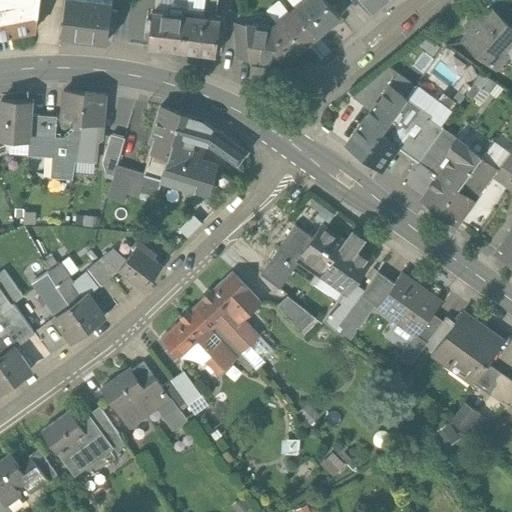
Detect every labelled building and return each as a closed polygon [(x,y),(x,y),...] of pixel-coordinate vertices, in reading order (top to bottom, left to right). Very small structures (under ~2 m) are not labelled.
[(0,0),(0,36),(36,30),(39,0),(0,0)] [(112,3),(90,0),(65,0),(60,36),(107,42),(112,3)] [(217,0),(187,0),(186,15),(216,18),(217,0)] [(325,0),(305,0),(295,9),(317,35),(339,17),(325,0)] [(363,0),(371,10),(383,0),(363,0)] [(511,22),(511,11),(498,0),(497,0),(489,9),(509,26),(511,22)] [(295,9),(273,27),(295,53),(317,35),(295,9)] [(489,9),(462,39),(492,66),(511,42),(511,29),(509,26),(489,9)] [(186,15),(152,10),(148,47),(182,51),(186,15)] [(216,18),(186,15),(182,51),(215,56),(220,19),(216,18)] [(380,74),(352,97),(371,111),(390,86),(391,86),(393,84),(380,74)] [(371,111),(371,112),(347,145),(364,157),(381,134),(390,120),(407,98),(391,86),(390,86),(371,111)] [(56,117),(41,116),(39,143),(28,142),(27,157),(52,159),(50,178),(72,179),(75,161),(80,138),(84,94),(64,92),(61,120),(73,121),(72,130),(69,130),(64,135),(64,139),(55,139),(56,117)] [(84,94),(80,138),(75,161),(93,163),(96,140),(100,137),(104,96),(84,94)] [(31,103),(1,101),(0,114),(0,137),(28,140),(30,115),(31,103)] [(181,113),(161,107),(152,135),(161,138),(158,147),(154,146),(152,152),(168,157),(181,113)] [(200,120),(181,113),(168,157),(184,162),(186,156),(181,155),(184,145),(191,147),(200,120)] [(41,116),(30,115),(28,140),(28,142),(39,143),(41,116)] [(390,120),(381,134),(390,140),(396,131),(400,134),(403,130),(390,120)] [(381,134),(364,157),(380,169),(397,146),(390,140),(381,134)] [(124,140),(111,136),(101,163),(106,173),(114,175),(124,140)] [(480,156),(456,139),(432,172),(439,177),(423,199),(440,211),(466,176),(473,165),(480,156)] [(486,175),(473,165),(466,176),(479,185),(486,175)] [(466,176),(440,211),(456,223),(473,201),(466,196),(472,187),(476,190),(479,185),(466,176)] [(295,226),(268,264),(288,278),(303,256),(301,255),(313,238),(295,226)] [(370,261),(322,226),(313,238),(301,255),(303,256),(324,271),(320,276),(342,291),(346,294),(353,284),(370,261)] [(511,229),(496,252),(511,263),(511,229)] [(140,244),(137,249),(136,248),(120,271),(143,289),(160,266),(151,259),(154,255),(140,244)] [(288,278),(268,264),(261,275),(280,289),(288,278)] [(22,297),(4,272),(0,274),(0,289),(11,304),(12,304),(13,304),(22,297)] [(364,291),(360,296),(378,309),(395,285),(377,272),(364,291)] [(231,274),(197,306),(241,352),(258,337),(239,317),(255,302),(258,305),(260,304),(231,274)] [(441,303),(402,275),(395,285),(378,309),(396,322),(385,338),(404,351),(416,335),(417,336),(433,315),(441,303)] [(74,282),(60,292),(70,306),(80,299),(74,290),(78,287),(74,282)] [(342,291),(322,321),(335,331),(360,296),(364,291),(353,284),(346,294),(342,291)] [(60,292),(55,295),(54,285),(45,291),(51,299),(46,302),(49,307),(53,305),(60,314),(70,306),(60,292)] [(11,304),(0,289),(0,363),(14,383),(30,371),(14,349),(34,334),(13,304),(12,304),(11,304)] [(80,299),(70,306),(87,330),(104,317),(87,294),(80,299)] [(316,319),(288,297),(275,314),(306,330),(316,319)] [(60,314),(53,319),(70,342),(87,330),(70,306),(60,314)] [(241,352),(197,306),(162,339),(180,359),(198,341),(212,356),(206,361),(219,375),(242,354),(241,353),(241,352)] [(464,314),(433,356),(445,365),(449,360),(474,378),(470,383),(472,384),(487,363),(502,341),(464,314)] [(433,315),(417,336),(427,343),(442,322),(433,315)] [(258,338),(241,353),(242,354),(260,374),(277,359),(258,338)] [(0,392),(14,383),(0,363),(0,392)] [(129,369),(101,389),(128,427),(155,407),(159,413),(163,410),(172,404),(161,388),(143,363),(131,371),(129,369)] [(487,363),(472,384),(491,396),(505,376),(487,363)] [(511,407),(511,380),(505,376),(491,396),(510,410),(511,407)] [(187,405),(171,381),(161,388),(172,404),(163,410),(169,418),(187,405)] [(484,430),(492,420),(472,406),(464,416),(484,430)] [(118,435),(99,407),(88,415),(107,443),(118,435)] [(88,415),(77,422),(70,412),(41,431),(72,476),(112,449),(107,443),(88,415)] [(55,474),(39,449),(29,457),(46,481),(55,474)] [(29,457),(17,465),(9,455),(0,461),(0,499),(5,506),(6,506),(20,496),(16,490),(23,484),(30,493),(46,481),(29,457)] [(5,506),(0,499),(0,511),(10,511),(6,506),(5,506)]
